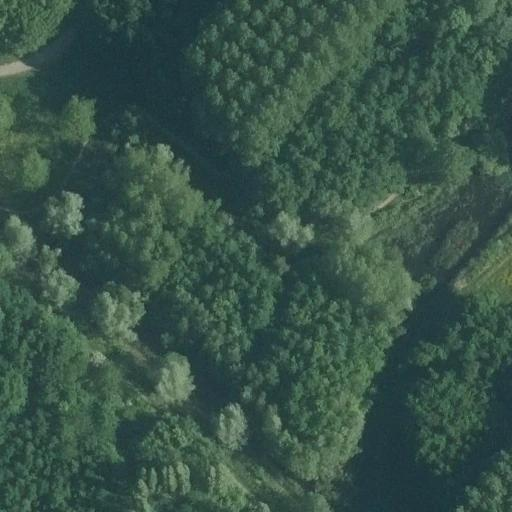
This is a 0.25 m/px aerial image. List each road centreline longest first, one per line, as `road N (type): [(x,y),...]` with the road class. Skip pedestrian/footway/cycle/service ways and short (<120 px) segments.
road 1 (unknown): [(511,63),(419,169),(325,223),(292,226),(139,109),(111,103),(52,198),(28,213),(0,203)]
road 2 (unknown): [(270,511),(64,327),(0,288)]
